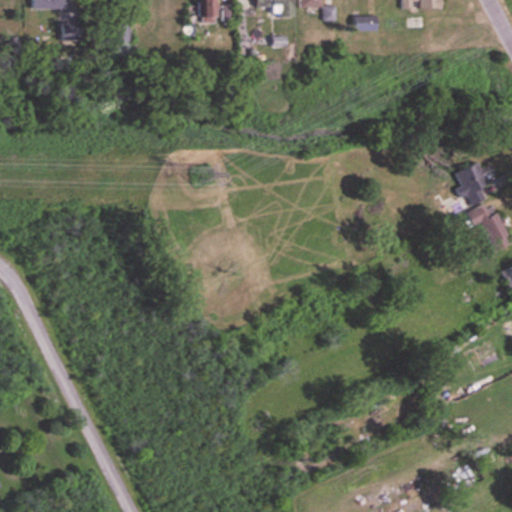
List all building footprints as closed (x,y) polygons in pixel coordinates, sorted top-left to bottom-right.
[(25,0),(25,8),(58,8),(58,0),(25,0)] [(192,0),(192,22),(212,22),(212,0),(192,0)] [(248,0),(249,7),(266,6),(266,16),(289,16),(288,0),(248,0)] [(396,0),(397,8),(434,7),(434,0),(396,0)] [(319,20),(331,20),(331,5),(319,5),(319,20)] [(374,15),(348,15),(348,29),(374,29),(374,15)] [(486,184),(470,159),(449,173),(457,186),(452,189),(463,208),(483,196),(478,189),(486,184)] [(477,222),(491,251),(508,242),(486,200),(461,213),(468,227),(477,222)] [(511,265),(498,273),(511,298),(511,265)]
